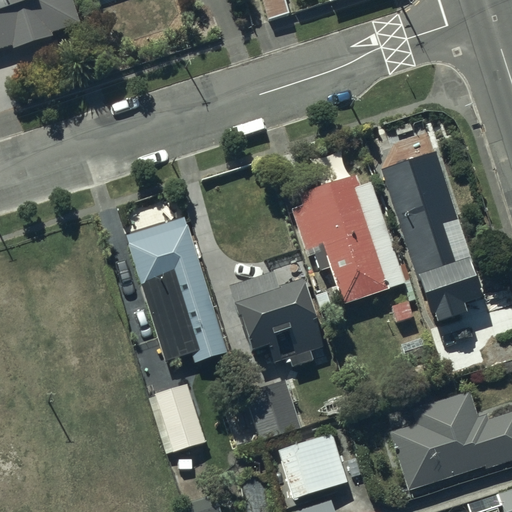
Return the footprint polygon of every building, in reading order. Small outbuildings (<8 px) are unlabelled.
[(0,0),(0,49),(6,48),(7,51),(47,39),(45,34),(75,25),(67,0),(0,0)] [(283,0),(258,0),(264,22),(288,16),(283,0)] [(403,163),(376,171),(422,318),(426,317),(428,325),(458,316),(455,308),(474,302),(461,262),(465,261),(431,154),(426,155),(422,143),(399,150),(403,163)] [(325,269),(337,307),(401,286),(368,185),(355,189),(352,179),(294,198),(298,208),(288,211),(304,259),(309,258),(314,273),(325,269)] [(121,239),(160,363),(186,355),(189,366),(222,355),(180,221),(121,239)] [(268,274),(224,288),(230,307),(223,309),(227,320),(229,319),(238,346),(241,345),(244,355),(263,349),(268,365),(285,360),(288,368),(308,362),(304,352),(314,349),(294,283),(273,289),(268,274)] [(425,339),(399,346),(403,363),(432,355),(440,384),(511,360),(511,319),(460,333),(458,325),(424,335),(425,339)] [(296,430),(280,379),(239,393),(255,443),(296,430)] [(151,397),(169,454),(201,444),(182,388),(151,397)] [(386,433),(404,492),(480,468),(481,471),(511,461),(511,413),(483,422),(482,418),(475,420),(466,393),(407,411),(411,425),(386,433)] [(273,452),(287,501),(343,485),(329,436),(273,452)] [(511,511),(511,486),(496,491),(502,511),(511,511)] [(183,505),(184,511),(213,511),(209,497),(183,505)] [(330,511),(327,502),(294,511),(330,511)]
